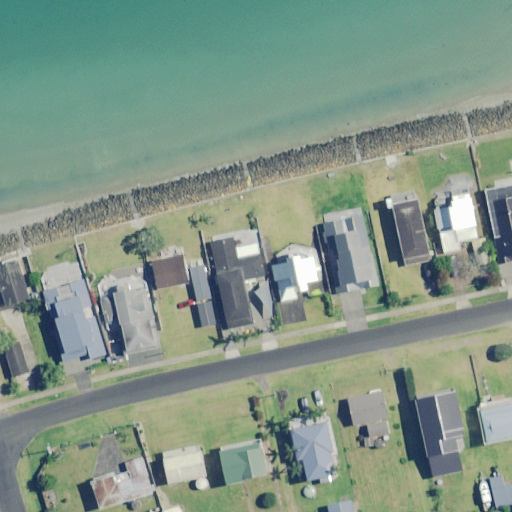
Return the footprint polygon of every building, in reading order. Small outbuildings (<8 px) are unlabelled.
[(511,184),(487,189),(500,265),(511,263),(511,184)] [(432,262),(416,191),(386,198),(388,208),(393,206),(407,268),(432,262)] [(479,239),(470,194),(452,197),(454,207),(436,211),(444,255),(460,251),(459,243),(479,239)] [(340,214),(342,220),(324,224),(329,251),(334,250),(338,267),(333,268),(339,295),(378,286),(363,216),(356,217),(355,210),(340,214)] [(236,249),(234,238),(211,243),(230,331),(253,326),(243,282),(265,278),(257,244),(236,249)] [(189,285),(183,256),(152,262),(157,291),(189,285)] [(319,282),(313,257),(302,260),(301,256),(289,259),(290,264),(273,268),(282,302),(295,298),(294,294),(306,291),(305,286),(319,282)] [(31,299),(19,261),(0,266),(0,290),(2,290),(7,306),(31,299)] [(211,298),(204,267),(191,269),(197,301),(211,298)] [(90,307),(83,280),(42,290),(61,364),(89,357),(90,360),(105,356),(96,319),(87,322),(83,309),(90,307)] [(133,296),(132,290),(100,297),(104,322),(119,319),(125,351),(156,346),(151,320),(142,321),(141,312),(146,311),(143,294),(133,296)] [(197,305),(203,327),(216,324),(210,302),(197,305)] [(30,373),(21,344),(5,349),(14,379),(30,373)] [(416,398),(434,479),(464,473),(456,439),(466,437),(455,390),(416,398)] [(391,433),(383,393),(349,399),(354,426),(367,424),(370,437),(391,433)] [(511,437),(511,399),(501,402),(480,406),(488,443),(511,437)] [(334,453),(327,423),(291,431),(298,462),(304,461),(308,482),(336,476),(331,454),(334,453)] [(267,473),(260,442),(220,451),(227,482),(267,473)] [(207,477),(201,452),(164,460),(170,485),(207,477)] [(153,494),(142,459),(127,464),(133,480),(115,486),(112,475),(92,482),(101,511),(153,494)] [(502,478),(489,481),(495,509),(511,505),(511,485),(504,487),(502,478)] [(353,511),(351,501),(328,506),(329,511),(353,511)]
